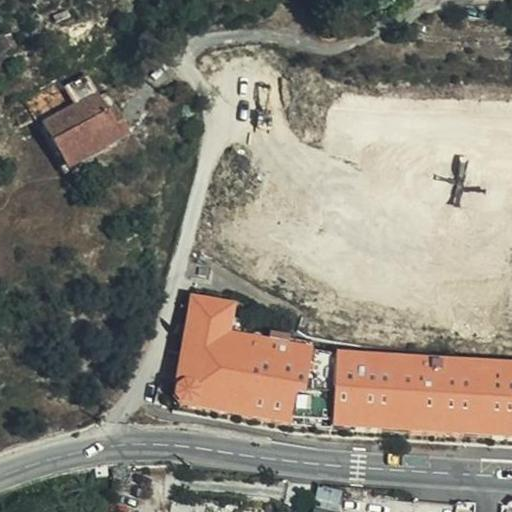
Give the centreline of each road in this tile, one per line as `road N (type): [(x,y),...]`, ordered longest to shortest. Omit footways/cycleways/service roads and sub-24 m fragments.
road 1 (secondary): [(511,479),(154,444),(113,444),(0,476)]
road 2 (unknown): [(229,125),(226,89),(206,61),(212,43),(346,41),(441,0)]
road 3 (unknown): [(217,122),(288,145),(397,223)]
